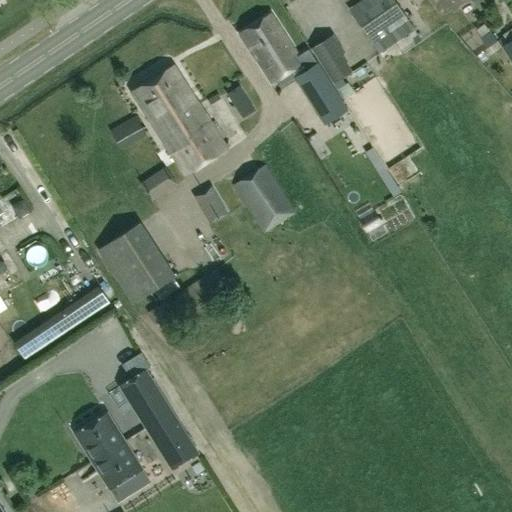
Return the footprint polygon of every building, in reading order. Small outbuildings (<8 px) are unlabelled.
[(394,0),(361,0),(348,10),(379,54),(414,29),(394,0)] [(272,84),(302,64),(270,14),(239,34),(272,84)] [(511,28),(500,36),(511,53),(511,28)] [(310,49),(333,84),(352,72),(342,55),(345,53),(333,34),(310,49)] [(185,176),(226,150),(173,65),(131,92),(185,176)] [(315,65),(295,78),(323,123),(343,110),(315,65)] [(234,106),(246,99),(239,88),(227,95),(234,106)] [(120,149),(146,134),(135,116),(109,131),(120,149)] [(146,186),(165,172),(159,164),(140,178),(146,186)] [(295,213),(265,165),(233,186),(263,233),(295,213)] [(145,187),(150,198),(174,187),(168,175),(145,187)] [(206,179),(188,190),(209,223),(227,212),(206,179)] [(108,196),(110,210),(128,207),(125,193),(108,196)] [(19,218),(30,211),(23,200),(14,205),(14,210),(19,218)] [(80,215),(89,232),(114,219),(105,202),(80,215)] [(133,304),(175,276),(140,223),(98,251),(133,304)] [(30,260),(37,272),(48,266),(41,253),(30,260)] [(10,255),(0,259),(0,291),(21,283),(10,255)] [(214,269),(147,313),(161,335),(193,314),(195,318),(201,314),(198,310),(228,290),(214,269)] [(0,322),(10,317),(0,298),(0,322)] [(66,362),(50,369),(57,382),(72,375),(66,362)] [(146,369),(120,385),(133,406),(173,470),(199,453),(146,369)] [(106,414),(74,433),(109,489),(140,469),(106,414)]
